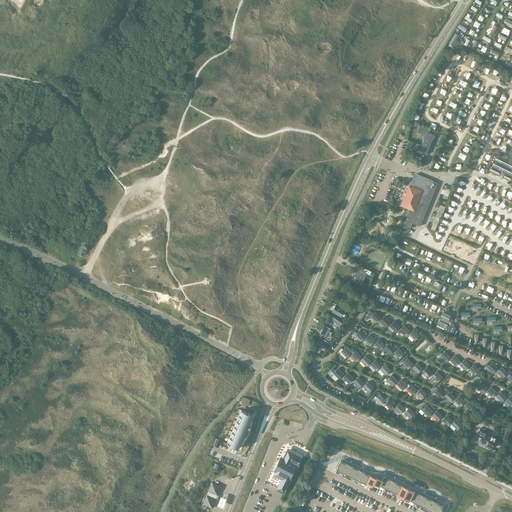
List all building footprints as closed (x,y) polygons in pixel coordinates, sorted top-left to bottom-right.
[(433,139),(435,135),(428,133),(429,130),(419,126),(417,132),(425,136),(421,146),(417,144),(415,149),(425,153),(427,148),(428,149),(433,138),(433,139)] [(504,172),(502,177),(509,181),(511,175),(511,163),(493,154),(490,162),(493,163),(489,171),(499,176),(502,171),(504,172)] [(404,220),(401,225),(410,228),(412,223),(420,226),(437,183),(433,181),(416,174),(414,178),(415,179),(416,180),(413,188),(409,186),(406,193),(404,192),(404,194),(405,195),(401,206),(408,209),(404,220)] [(431,229),(429,235),(445,243),(448,237),(431,229)] [(366,273),(370,275),(371,271),(364,268),(363,271),(355,268),(352,275),(355,277),(353,281),(361,285),(366,273)] [(336,304),(332,311),(341,316),(345,309),(346,310),(345,312),(348,314),(350,312),(351,312),(352,309),(343,304),(341,307),(336,304)] [(368,314),(365,317),(367,320),(370,317),(376,322),(378,320),(380,318),(375,312),(373,314),(370,311),(367,314),(368,314)] [(447,333),(446,334),(451,336),(455,328),(454,327),(454,326),(453,325),(453,323),(449,325),(448,321),(450,319),(449,318),(451,314),(445,311),(444,311),(443,311),(441,314),(441,313),(438,318),(439,319),(437,323),(437,322),(435,325),(436,326),(435,328),(447,333)] [(332,315),(330,320),(335,323),(334,325),(338,327),(342,321),(340,320),(334,316),(332,315)] [(382,319),(380,318),(378,320),(385,327),(388,324),(390,322),(385,316),(382,319)] [(392,324),(390,322),(388,324),(395,332),(398,329),(400,327),(395,321),(392,324)] [(330,329),(324,326),(320,333),(326,336),(330,329)] [(400,327),(398,329),(405,336),(407,333),(410,331),(404,326),(401,328),(400,327)] [(360,341),(363,338),(365,336),(360,330),(357,333),(355,332),(353,334),(360,341)] [(411,333),(410,331),(407,333),(414,341),(420,336),(414,330),(411,333)] [(370,345),(373,343),(375,341),(369,335),(366,338),(365,336),(363,338),(370,345)] [(324,350),(327,343),(328,342),(326,340),(325,342),(319,339),(316,345),(324,350)] [(375,341),(373,343),(380,350),(385,345),(379,339),(376,342),(375,341)] [(385,345),(380,350),(381,351),(384,348),(390,354),(392,352),(394,350),(395,349),(389,344),(386,347),(385,345)] [(341,351),(347,357),(350,355),(352,353),(352,352),(346,347),(343,350),(342,348),(338,351),(336,353),(338,354),(341,351)] [(399,348),(396,351),(394,350),(392,352),(399,359),(404,354),(399,348)] [(353,354),(352,353),(350,355),(356,362),(359,359),(361,357),(356,351),(353,354)] [(445,362),(448,359),(450,357),(445,351),(442,354),(440,352),(436,357),(437,358),(439,356),(445,362)] [(452,358),(450,357),(448,359),(455,366),(458,363),(460,361),(454,355),(452,358)] [(363,359),(361,357),(359,359),(366,366),(369,364),(371,362),(366,356),(363,359)] [(401,362),(408,369),(411,366),(413,364),(407,359),(404,361),(403,360),(401,362)] [(376,371),(379,368),(381,366),(375,360),(372,363),(371,362),(369,364),(376,371)] [(458,363),(455,366),(456,367),(459,365),(465,370),(467,368),(470,366),(464,360),(461,363),(460,361),(458,363)] [(414,366),(413,364),(411,366),(418,373),(420,371),(423,369),(417,363),(414,366)] [(488,364),(486,366),(493,373),(496,371),(498,369),(492,363),(489,366),(488,364)] [(471,367),(470,366),(467,368),(475,375),(480,370),(474,364),(471,367)] [(382,367),(381,366),(379,368),(386,375),(391,370),(385,365),(382,367)] [(424,370),(423,369),(420,371),(427,378),(430,375),(432,373),(427,367),(424,370)] [(503,378),(505,375),(507,373),(502,367),(499,370),(498,369),(496,371),(503,378)] [(343,374),(338,368),(335,371),(332,368),(330,369),(333,372),(333,373),(338,378),(342,376),(343,374)] [(434,374),(432,373),(430,375),(437,382),(442,377),(437,371),(434,374)] [(345,375),(343,374),(342,376),(348,383),(352,380),(354,378),(348,372),(345,375)] [(395,383),(397,381),(392,375),(389,378),(387,376),(385,378),(392,386),(395,383)] [(358,388),(362,385),(363,383),(358,377),(355,380),(354,378),(352,380),(358,388)] [(398,383),(397,381),(395,383),(402,390),(405,387),(407,386),(407,385),(401,380),(398,383)] [(365,385),(363,383),(362,385),(368,392),(373,387),(368,382),(365,385)] [(482,393),(485,390),(487,388),(481,382),(478,385),(477,384),(475,386),(482,393)] [(405,387),(402,390),(404,392),(406,390),(406,389),(412,394),(414,392),(417,390),(411,384),(410,386),(408,384),(407,385),(407,386),(405,387)] [(433,390),(431,393),(432,394),(434,392),(440,397),(443,395),(445,393),(439,387),(438,389),(436,387),(435,388),(433,390)] [(492,397),(494,395),(496,393),(497,392),(491,387),(488,390),(487,388),(485,390),(492,397)] [(418,391),(417,390),(414,392),(422,399),(426,394),(421,388),(418,391)] [(446,394),(445,393),(443,395),(450,402),(452,399),(454,397),(449,391),(446,394)] [(498,394),(496,393),(494,395),(501,402),(504,399),(506,397),(501,391),(498,394)] [(383,403),(386,401),(386,400),(380,395),(377,398),(376,396),(374,398),(381,405),(383,403)] [(459,406),(462,404),(464,402),(464,401),(459,396),(456,399),(454,397),(452,399),(459,406)] [(393,407),(395,405),(390,399),(387,402),(386,401),(383,403),(390,410),(393,407)] [(466,403),(464,402),(462,404),(469,411),(474,406),(469,400),(466,403)] [(395,405),(393,407),(400,414),(403,411),(405,409),(399,403),(396,406),(395,405)] [(428,416),(430,414),(432,412),(427,406),(424,409),(422,407),(420,409),(428,416)] [(406,411),(405,409),(403,411),(410,418),(415,414),(409,408),(406,411)] [(241,410),(227,443),(239,448),(246,430),(248,431),(248,429),(247,428),(253,415),(241,410)] [(434,413),(432,412),(430,414),(437,421),(440,418),(442,416),(437,410),(434,413)] [(444,418),(442,416),(440,418),(447,425),(450,423),(452,420),(447,415),(444,418)] [(453,420),(452,420),(450,423),(457,430),(462,425),(456,419),(454,421),(453,420)] [(478,444),(483,446),(484,443),(487,444),(486,445),(491,448),(497,436),(492,433),(480,428),(475,439),(479,441),(478,444)] [(281,480),(276,489),(280,491),(285,481),(289,482),(302,456),(292,450),(288,453),(282,462),(279,460),(274,471),(278,473),(278,477),(281,479),(281,480)] [(337,466),(336,469),(336,470),(335,472),(364,487),(366,482),(370,475),(364,472),(364,471),(358,468),(358,469),(352,466),(346,463),(340,460),(339,463),(337,466)] [(370,475),(366,482),(378,488),(382,480),(377,477),(376,478),(370,475)] [(378,488),(395,496),(396,497),(396,496),(402,485),(396,482),(390,479),(384,476),(382,480),(378,488)] [(212,482),(203,504),(212,508),(221,486),(212,482)] [(396,496),(396,497),(407,502),(411,496),(413,491),(402,485),(396,496)] [(413,491),(411,496),(407,502),(426,511),(432,511),(433,511),(439,511),(440,511),(442,508),(443,505),(437,502),(431,499),(425,496),(426,496),(420,493),(419,493),(413,491)] [(220,495),(217,504),(223,507),(226,498),(220,495)]
